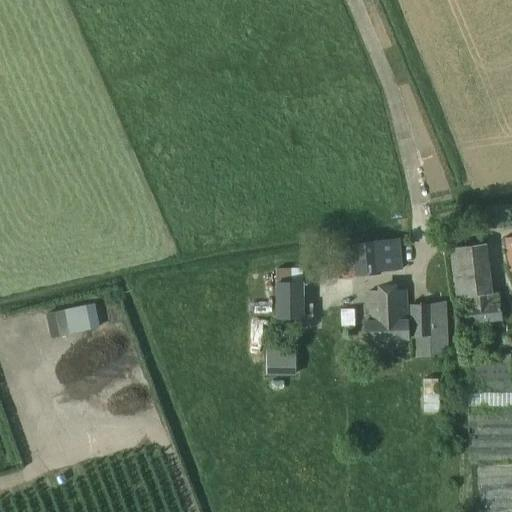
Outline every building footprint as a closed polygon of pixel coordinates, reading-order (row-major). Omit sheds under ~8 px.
[(399,238),(353,245),(353,249),(331,252),(333,279),(356,277),(402,270),(399,238)] [(463,297),(464,308),(466,324),(501,320),(498,293),(493,294),(487,243),(449,248),(455,298),(463,297)] [(274,282),(275,320),(304,320),(313,320),(313,303),(303,303),(303,282),(302,267),(276,269),(276,282),(274,282)] [(407,325),(406,290),(364,291),(366,326),(365,326),(365,343),(408,343),(407,325)] [(409,305),(411,336),(412,336),(414,361),(432,359),(431,354),(445,353),(444,336),(447,335),(446,302),(430,305),(409,305)] [(46,313),(51,339),(70,335),(65,310),(46,313)] [(341,326),(354,326),(354,310),(340,310),(341,326)] [(269,373),(299,375),(300,349),(270,347),(269,373)] [(467,365),(467,381),(468,460),(511,460),(511,381),(511,365),(498,365),(467,365)]
